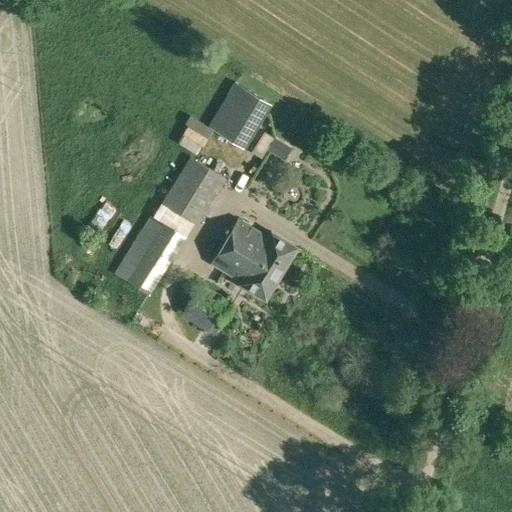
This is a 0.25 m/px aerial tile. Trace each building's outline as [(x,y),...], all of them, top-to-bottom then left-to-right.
[(208,127),(246,150),(273,105),(235,82),(208,127)] [(185,146),(205,155),(214,138),(194,128),(185,146)] [(275,152),(281,141),(274,136),(267,147),(275,152)] [(267,149),(258,164),(267,169),(277,155),(267,149)] [(161,203),(196,224),(225,178),(189,157),(161,203)] [(251,192),(263,176),(254,169),(242,186),(251,192)] [(113,273),(148,295),(185,236),(149,214),(128,248),(141,256),(135,266),(122,258),(113,273)] [(238,221),(212,263),(238,280),(241,281),(240,283),(264,298),(293,251),(269,236),(267,239),(265,237),(238,221)] [(180,315),(212,335),(231,303),(200,283),(180,315)]
